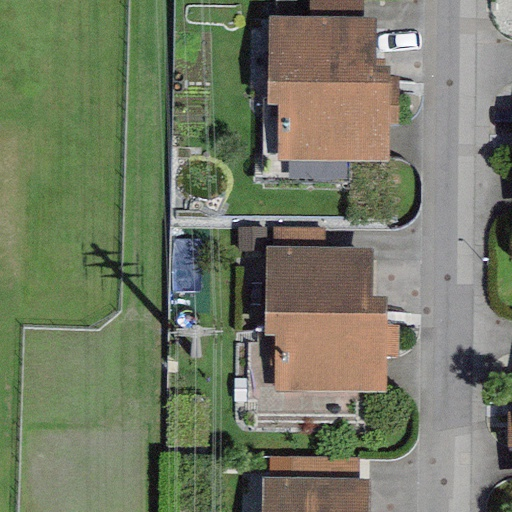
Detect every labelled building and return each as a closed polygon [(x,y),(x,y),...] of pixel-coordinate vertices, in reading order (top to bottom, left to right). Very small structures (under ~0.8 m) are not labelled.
[(278,162),(387,162),(388,124),(388,77),(388,68),(374,68),(374,19),(269,19),(269,104),(278,104),(278,162)] [(396,77),(388,77),(388,124),(397,124),(396,77)] [(272,247),(324,247),(324,229),(272,229),(272,247)] [(274,392),(385,393),(385,358),(385,326),(386,297),(372,297),(372,248),(324,247),(272,247),(265,247),(264,335),(274,335),(274,392)] [(397,326),(385,326),(385,358),(397,358),(397,326)] [(269,478),(358,478),(358,458),(269,458),(269,478)] [(368,511),(368,478),(358,478),(269,478),(260,478),(259,511),(368,511)]
